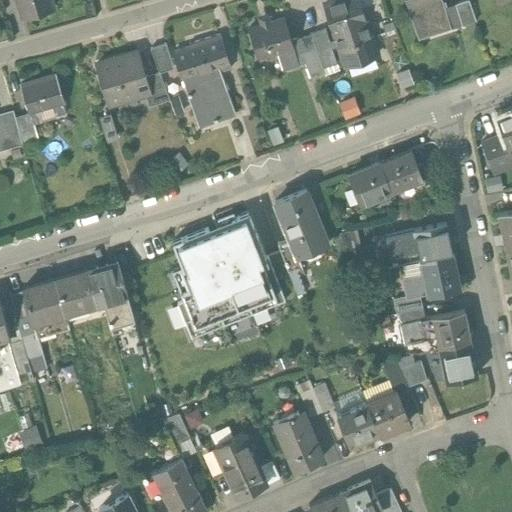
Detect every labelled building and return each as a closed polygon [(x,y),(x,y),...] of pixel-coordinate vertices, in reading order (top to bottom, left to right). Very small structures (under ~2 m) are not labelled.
[(17,0),(23,19),(52,10),(48,0),(17,0)] [(357,0),(343,0),(325,6),(334,33),(335,33),(340,49),(371,39),(357,0)] [(404,0),(418,40),(451,29),(440,0),(404,0)] [(468,1),(454,5),(461,26),(474,22),(468,1)] [(283,18),(248,29),(258,58),(277,53),(282,69),(298,64),(283,18)] [(309,33),(295,38),(309,78),(322,74),(309,33)] [(190,47),(174,52),(182,80),(199,128),(234,115),(220,72),(230,69),(219,35),(189,44),(190,47)] [(166,44),(150,49),(159,73),(173,69),(166,44)] [(136,50),(97,62),(110,103),(144,93),(149,91),(144,77),(136,50)] [(159,72),(144,77),(149,91),(144,93),(148,107),(169,100),(159,72)] [(54,75),(20,84),(29,112),(46,107),(48,115),(65,110),(62,102),(63,102),(54,75)] [(511,109),(496,116),(503,133),(507,146),(508,145),(511,143),(511,109)] [(11,111),(0,114),(0,150),(22,145),(15,122),(11,111)] [(31,117),(15,122),(22,145),(38,140),(31,117)] [(503,133),(481,141),(493,172),(511,164),(511,155),(508,145),(507,146),(503,133)] [(411,149),(380,161),(392,190),(422,178),(411,149)] [(380,161),(350,173),(362,202),(392,190),(380,161)] [(306,190),(276,202),(289,237),(296,253),(297,253),(323,242),(317,226),(319,225),(306,190)] [(511,210),(498,214),(504,246),(505,246),(511,244),(511,210)] [(208,228),(172,242),(182,268),(180,269),(188,288),(179,292),(183,300),(177,303),(191,338),(285,300),(274,273),(267,257),(265,257),(247,212),(231,219),(232,223),(210,232),(208,228)] [(407,220),(384,224),(387,236),(409,231),(407,220)] [(445,223),(414,229),(420,261),(452,255),(445,223)] [(289,237),(277,242),(281,251),(287,268),(288,270),(301,264),(297,253),(296,253),(289,237)] [(281,251),(267,257),(274,273),(287,268),(281,251)] [(452,255),(420,261),(423,275),(427,293),(458,287),(452,255)] [(88,269),(55,279),(65,312),(104,301),(127,295),(117,262),(88,270),(88,269)] [(423,275),(405,279),(409,296),(395,299),(397,312),(420,307),(417,295),(427,293),(423,275)] [(55,279),(22,288),(23,290),(34,331),(36,331),(52,326),(49,317),(65,312),(55,279)] [(34,331),(23,290),(9,294),(22,339),(32,372),(47,368),(36,331),(34,331)] [(127,295),(104,301),(113,333),(136,327),(127,295)] [(420,307),(397,312),(400,324),(422,318),(420,307)] [(0,308),(0,389),(18,383),(7,343),(6,339),(8,338),(0,308)] [(463,310),(422,318),(400,324),(404,344),(436,337),(438,349),(469,342),(463,310)] [(22,339),(7,343),(18,383),(33,378),(32,372),(22,339)] [(469,342),(438,349),(445,381),(476,374),(469,342)] [(410,354),(395,358),(403,377),(410,375),(411,378),(417,376),(410,354)] [(403,377),(395,358),(379,357),(388,380),(395,392),(407,387),(403,377)] [(325,384),(313,389),(322,412),(334,407),(325,384)] [(322,412),(313,389),(300,394),(310,417),(322,412)] [(395,392),(366,403),(379,434),(408,422),(397,395),(396,391),(395,392)] [(366,403),(336,416),(349,446),(379,434),(366,403)] [(178,412),(161,418),(174,444),(190,436),(178,412)] [(296,412),(273,421),(294,470),(323,458),(310,427),(304,430),(296,412)] [(206,424),(191,430),(201,451),(214,445),(215,444),(206,424)] [(215,444),(214,445),(222,464),(223,464),(236,494),(265,481),(252,452),(252,451),(244,431),(215,444)] [(154,469),(141,444),(125,452),(137,477),(152,470),(154,469)] [(154,469),(152,470),(172,511),(198,511),(206,508),(180,456),(154,469)] [(369,480),(339,493),(346,511),(374,511),(380,510),(381,509),(375,494),(369,480)] [(401,511),(390,487),(375,494),(381,509),(380,510),(380,511),(401,511)] [(95,510),(86,493),(74,496),(79,506),(82,511),(100,511),(99,508),(95,510)] [(346,511),(339,493),(308,505),(311,511),(346,511)] [(135,511),(127,494),(99,508),(100,511),(135,511)]
